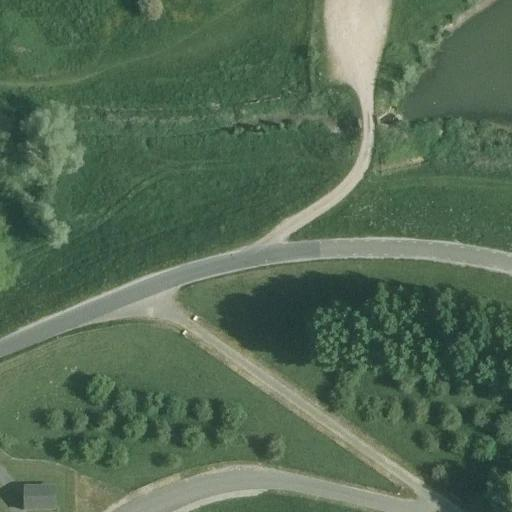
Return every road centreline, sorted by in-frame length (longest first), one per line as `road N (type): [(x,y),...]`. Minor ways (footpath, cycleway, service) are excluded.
road 1 (unclassified): [(257,256),(271,237),(344,195),(364,171),(372,121),(355,58),(366,0)]
road 2 (tertiary): [(257,256),(138,290),(0,348)]
road 3 (tertiary): [(511,264),(363,247),(257,256)]
